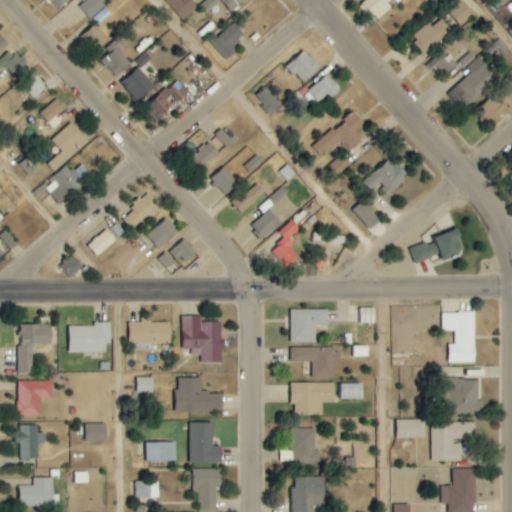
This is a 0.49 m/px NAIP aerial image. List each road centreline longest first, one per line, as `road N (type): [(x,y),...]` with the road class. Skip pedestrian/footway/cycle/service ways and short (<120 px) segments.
road 1 (residential): [(263,511),(258,316),(248,270),(9,0)]
road 2 (tertiary): [(511,288),(0,296)]
road 3 (residential): [(0,288),(236,87),(315,6)]
road 4 (secondary): [(511,283),(500,234),(465,179),(309,0)]
road 5 (residential): [(341,288),(465,179)]
